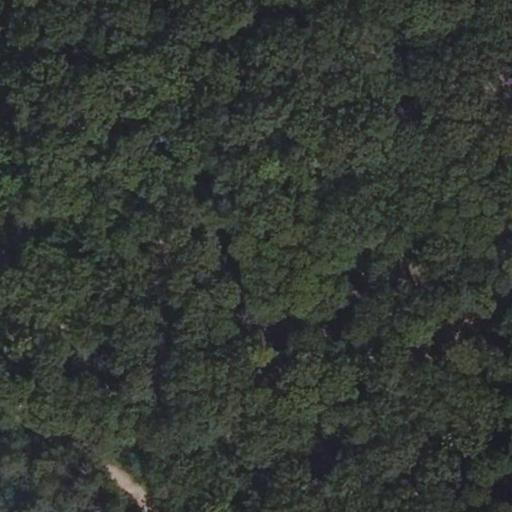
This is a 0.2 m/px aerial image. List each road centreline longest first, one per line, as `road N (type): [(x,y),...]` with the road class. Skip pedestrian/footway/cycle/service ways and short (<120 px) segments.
road 1 (track): [(0,142),(125,101),(346,70),(511,94)]
road 2 (track): [(421,511),(385,76)]
road 3 (track): [(150,511),(112,471),(47,432),(0,416)]
road 4 (track): [(385,76),(511,80)]
